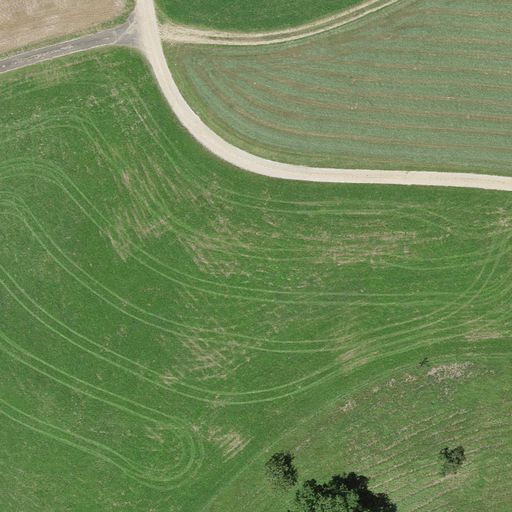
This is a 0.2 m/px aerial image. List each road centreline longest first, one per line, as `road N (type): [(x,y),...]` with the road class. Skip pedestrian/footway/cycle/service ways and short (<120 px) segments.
road 1 (track): [(147,36),(176,116),(233,162),(276,175),(511,188)]
road 2 (track): [(385,0),(271,39),(147,36)]
road 3 (track): [(0,67),(123,33),(147,36)]
